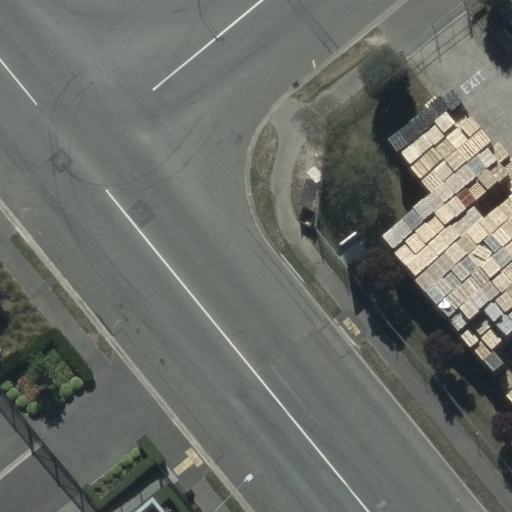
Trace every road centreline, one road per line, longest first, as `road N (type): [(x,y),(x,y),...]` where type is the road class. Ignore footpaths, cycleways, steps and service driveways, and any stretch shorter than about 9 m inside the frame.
road 1 (tertiary): [(74,152),(367,511)]
road 2 (residential): [(74,152),(261,0)]
